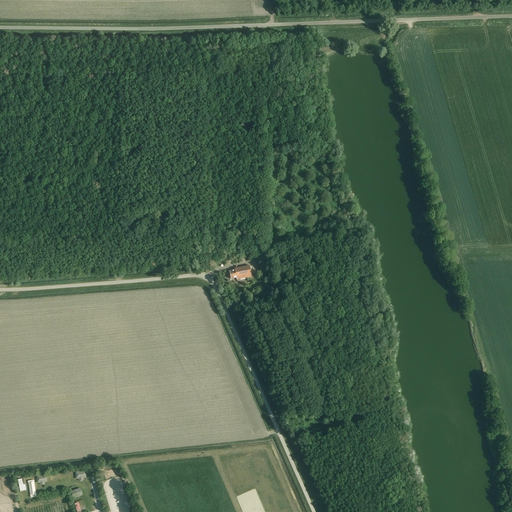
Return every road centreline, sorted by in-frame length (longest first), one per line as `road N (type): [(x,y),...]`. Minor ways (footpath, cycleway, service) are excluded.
road 1 (track): [(511,507),(440,207),(392,64),(391,49),(410,33),(407,20)]
road 2 (unclassified): [(0,27),(511,15)]
road 3 (unclassified): [(313,511),(208,278),(0,289)]
road 4 (track): [(256,25),(256,48),(209,49),(208,72),(179,74),(183,231),(107,236),(110,246),(122,247),(117,281)]
